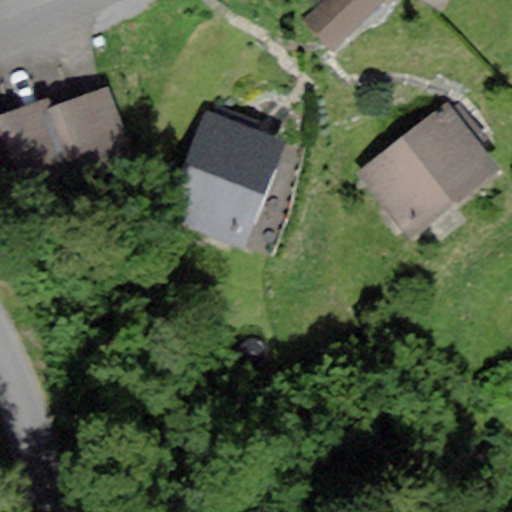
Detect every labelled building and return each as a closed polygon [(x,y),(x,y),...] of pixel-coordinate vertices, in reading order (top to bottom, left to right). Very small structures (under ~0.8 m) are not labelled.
[(321,0),(306,17),(332,42),(372,0),(321,0)] [(425,0),(437,8),(442,0),(425,0)] [(129,156),(105,94),(48,117),(43,104),(0,121),(0,162),(15,200),(129,156)] [(362,180),(412,240),(496,169),(446,110),(362,180)] [(180,211),(248,235),(281,143),(213,119),(180,211)]
